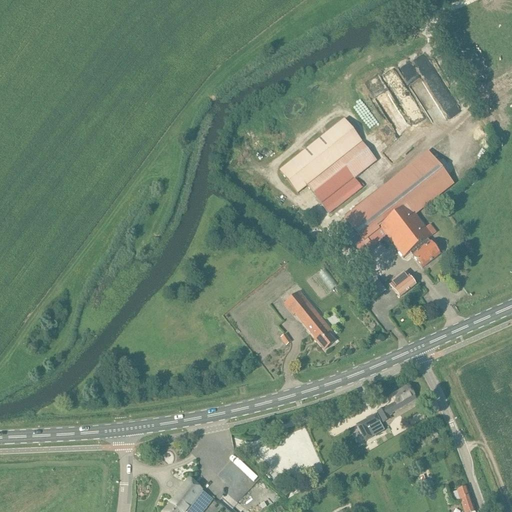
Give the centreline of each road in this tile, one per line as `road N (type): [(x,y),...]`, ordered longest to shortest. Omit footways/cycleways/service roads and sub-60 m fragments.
road 1 (primary): [(124,430),(247,408),(415,349)]
road 2 (unclassified): [(482,511),(415,349)]
road 3 (primary): [(0,437),(124,430)]
